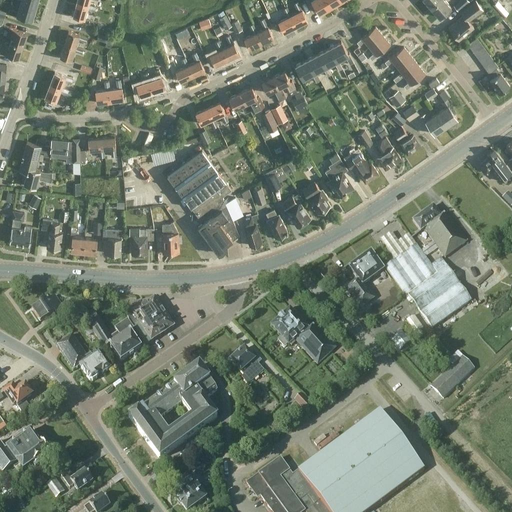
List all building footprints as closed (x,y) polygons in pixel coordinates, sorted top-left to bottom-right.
[(267,3),(269,8),(276,5),(274,0),(262,0),(265,4),(267,3)] [(326,0),(309,0),(310,1),(311,0),(319,13),(330,6),(326,0)] [(438,0),(431,7),(439,17),(451,7),(444,0),(438,0)] [(448,28),(458,40),(473,27),(468,21),(482,9),(474,0),(472,0),(459,11),(463,16),(448,28)] [(290,15),(295,25),(307,19),(302,9),(301,9),(297,1),(293,3),(297,11),(291,15),(290,15)] [(32,19),(35,6),(20,2),(20,4),(18,11),(9,8),(8,13),(17,16),(17,14),(32,19)] [(87,5),(76,2),(73,15),(84,18),(86,8),(94,11),(96,7),(87,5)] [(278,34),(295,25),(290,15),(291,15),(286,6),(282,8),(287,17),(278,21),(275,16),(270,19),(278,34)] [(219,17),(225,28),(231,25),(225,14),(219,17)] [(264,28),(257,32),(256,32),(261,42),(273,36),(263,18),(260,20),(264,28)] [(208,19),(199,22),(201,29),(210,26),(208,19)] [(242,29),(237,19),(230,22),(235,32),(242,29)] [(256,32),(257,32),(252,23),(249,25),(253,33),(243,38),(249,48),(261,42),(256,32)] [(369,46),(382,35),(375,26),(356,42),(359,44),(364,40),(369,46)] [(11,37),(10,42),(24,46),(28,34),(8,27),(5,36),(11,37)] [(75,47),(75,46),(78,39),(85,41),(87,37),(79,35),(80,34),(68,30),(64,43),(75,47)] [(105,46),(110,48),(114,38),(99,33),(96,39),(106,42),(105,46)] [(221,48),(226,58),(238,52),(229,34),(225,36),(229,44),(222,48),(221,48)] [(390,44),(382,35),(369,46),(373,52),(368,56),(371,60),(390,44)] [(471,49),(480,43),(476,38),(467,44),(471,49)] [(214,65),(226,58),(221,48),(222,48),(218,40),(214,41),(214,42),(218,49),(209,54),(214,65)] [(337,60),(338,60),(345,56),(349,64),(353,62),(349,53),(347,54),(341,41),(329,47),(337,60)] [(24,46),(10,42),(8,46),(3,44),(0,52),(19,59),(24,46)] [(75,47),(64,43),(60,56),(71,60),(74,50),(82,53),(83,48),(75,46),(75,47)] [(480,43),(471,49),(475,54),(483,47),(480,43)] [(161,47),(168,65),(175,62),(168,44),(161,47)] [(357,56),(362,52),(358,46),(353,50),(357,56)] [(396,66),(410,55),(403,46),(384,61),(387,64),(392,60),(396,66)] [(325,66),(327,65),(334,62),(338,69),(342,67),(338,60),(337,60),(329,47),(318,53),(325,66)] [(478,58),(487,52),(483,47),(475,54),(478,58)] [(195,61),(188,64),(187,64),(192,75),(204,69),(195,52),(191,53),(195,61)] [(361,61),(366,57),(362,52),(357,56),(361,61)] [(481,63),(490,57),(487,52),(478,58),(481,63)] [(331,73),(327,65),(325,66),(318,53),(307,59),(314,72),(315,71),(322,68),(327,76),(331,73)] [(410,55),(396,66),(402,73),(399,76),(398,74),(393,78),(395,81),(403,75),(404,75),(418,64),(410,55)] [(187,64),(188,64),(184,57),(180,59),(184,66),(175,70),(180,81),(192,75),(187,64)] [(485,68),(494,61),(490,57),(481,63),(485,68)] [(314,72),(307,59),(295,65),(302,78),(311,73),(315,81),(320,79),(315,71),(314,72)] [(499,93),(509,85),(496,67),(497,66),(494,61),(485,68),(492,77),(489,80),(499,93)] [(79,69),(90,73),(92,67),(81,63),(79,69)] [(418,64),(404,75),(408,81),(403,85),(406,88),(425,73),(418,64)] [(92,77),(99,79),(102,67),(95,65),(92,77)] [(149,80),(152,91),(165,87),(161,76),(158,69),(154,70),(157,77),(150,80),(149,80)] [(278,86),(280,86),(286,83),(289,90),(295,88),(291,80),(289,81),(284,70),(272,75),(278,86)] [(60,88),(60,87),(63,80),(71,83),(72,79),(65,76),(65,75),(54,71),(50,83),(60,88)] [(373,71),(369,74),(375,82),(379,79),(373,71)] [(140,95),(152,91),(149,80),(150,80),(147,72),(143,74),(146,81),(136,84),(140,95)] [(285,96),(280,86),(278,86),(272,75),(261,81),(266,92),(274,88),(279,99),(285,96)] [(429,83),(432,87),(439,81),(436,77),(429,83)] [(108,89),(110,100),(123,98),(121,87),(119,79),(115,79),(117,87),(109,89),(108,89)] [(97,102),(110,100),(108,89),(109,89),(108,80),(104,81),(105,89),(95,91),(97,102)] [(68,90),(60,87),(60,88),(50,83),(45,96),(56,100),(59,91),(67,94),(68,90)] [(251,85),(240,91),(245,102),(247,101),(251,109),(253,111),(264,106),(259,96),(257,97),(251,85)] [(424,93),(428,100),(437,94),(433,87),(424,93)] [(388,97),(396,107),(405,99),(397,89),(388,97)] [(245,112),(251,109),(247,101),(245,102),(240,91),(228,97),(234,108),(241,104),(245,112)] [(304,112),(307,110),(305,105),(307,104),(302,93),(291,98),(296,109),(297,108),(299,112),(303,110),(304,112)] [(437,112),(445,126),(457,118),(454,113),(455,112),(446,99),(442,102),(445,107),(437,112)] [(212,117),(213,117),(220,113),(224,122),(228,120),(219,101),(207,107),(212,117)] [(270,109),(278,123),(287,119),(280,104),(270,109)] [(402,110),(409,120),(419,113),(412,104),(402,110)] [(217,125),(213,117),(212,117),(207,107),(195,113),(200,123),(209,118),(213,127),(217,125)] [(278,127),(269,109),(260,113),(269,131),(278,127)] [(369,120),(374,116),(371,111),(365,115),(369,120)] [(392,117),(400,124),(405,119),(397,111),(392,117)] [(445,126),(437,112),(428,118),(425,113),(420,116),(430,130),(431,129),(434,133),(445,126)] [(246,130),(241,120),(235,122),(240,133),(246,130)] [(407,153),(414,148),(420,145),(413,134),(409,137),(402,126),(393,131),(401,142),(400,143),(407,153)] [(309,127),(303,130),(307,136),(312,132),(309,127)] [(200,135),(204,143),(210,140),(205,129),(199,132),(200,135)] [(357,134),(365,146),(372,142),(364,129),(357,134)] [(114,135),(101,136),(102,148),(103,148),(111,147),(111,148),(111,156),(115,155),(115,148),(114,147),(115,147),(114,135)] [(101,136),(87,138),(88,148),(88,149),(98,148),(99,148),(100,156),(102,156),(104,156),(102,156),(104,156),(103,148),(102,148),(101,136)] [(380,154),(377,156),(385,168),(401,158),(386,136),(382,139),(381,138),(373,144),(380,154)] [(50,148),(50,150),(50,156),(66,157),(65,161),(73,161),(79,161),(79,160),(79,149),(79,138),(72,137),(72,143),(67,143),(68,138),(51,137),(50,147),(50,148)] [(22,160),(20,170),(24,171),(25,166),(35,168),(37,159),(39,151),(44,152),(43,156),(49,156),(50,150),(50,148),(50,147),(41,145),(26,142),(25,148),(23,157),(25,158),(24,160),(22,160)] [(172,147),(150,152),(154,164),(175,159),(172,147)] [(343,157),(350,167),(355,164),(358,170),(357,171),(365,182),(378,173),(370,162),(368,163),(357,147),(343,157)] [(209,160),(201,148),(166,175),(201,221),(197,225),(219,253),(224,249),(226,251),(227,251),(226,243),(238,234),(222,195),(231,188),(218,171),(223,167),(215,156),(209,160)] [(491,170),(500,181),(511,172),(494,148),(485,154),(487,156),(479,162),(487,173),(491,170)] [(312,165),(304,153),(296,158),(304,170),(312,165)] [(332,162),(328,165),(329,167),(324,170),(329,178),(327,180),(338,196),(340,197),(342,197),(344,196),(345,194),(344,191),(347,190),(348,191),(353,188),(344,175),(342,172),(347,169),(340,157),(332,162)] [(261,163),(265,171),(272,167),(269,159),(261,163)] [(287,172),(295,166),(290,160),(282,166),(287,172)] [(26,171),(23,183),(36,186),(36,183),(38,178),(50,181),(51,178),(51,176),(51,173),(52,171),(44,171),(39,170),(37,169),(25,166),(24,171),(26,171)] [(264,177),(271,190),(280,185),(274,172),(264,177)] [(319,189),(314,181),(302,188),(308,197),(307,197),(317,212),(329,203),(326,199),(328,197),(322,188),(319,189)] [(252,190),(257,204),(266,201),(261,187),(252,190)] [(248,188),(241,192),(243,199),(251,196),(248,188)] [(511,204),(511,196),(509,193),(507,195),(504,198),(503,198),(510,206),(511,204)] [(35,208),(41,197),(34,194),(28,204),(35,208)] [(296,202),(292,195),(281,202),(286,208),(285,209),(297,226),(310,217),(299,200),(296,202)] [(231,200),(235,213),(241,211),(237,198),(231,200)] [(424,230),(440,217),(433,206),(412,221),(420,233),(424,230)] [(276,214),(273,208),(265,212),(268,218),(267,219),(275,237),(287,231),(278,213),(276,214)] [(23,219),(24,212),(12,210),(11,217),(13,218),(9,241),(28,244),(31,225),(24,224),(24,228),(19,227),(20,219),(23,219)] [(60,210),(59,220),(67,221),(68,211),(60,210)] [(440,217),(424,230),(445,258),(468,241),(446,212),(440,217)] [(257,213),(242,218),(244,225),(243,225),(249,245),(261,241),(255,222),(259,221),(257,213)] [(175,227),(170,216),(166,218),(167,221),(168,223),(161,223),(162,232),(161,232),(162,252),(179,251),(179,245),(178,242),(182,242),(182,234),(178,234),(178,231),(175,227)] [(52,218),(42,217),(40,229),(48,230),(46,246),(59,248),(62,231),(58,231),(59,223),(51,222),(52,218)] [(101,233),(101,221),(94,221),(93,233),(101,233)] [(121,229),(102,228),(102,239),(107,239),(107,253),(120,253),(121,229)] [(139,228),(129,228),(129,235),(131,235),(131,253),(146,253),(146,246),(147,238),(153,238),(153,228),(145,228),(145,235),(139,235),(139,228)] [(380,240),(395,260),(416,245),(408,235),(398,242),(391,233),(380,240)] [(71,250),(83,251),(84,237),(72,235),(71,250)] [(84,237),(83,251),(95,252),(97,238),(84,237)] [(431,266),(416,245),(395,260),(385,267),(406,296),(407,295),(432,329),(471,301),(441,258),(431,266)] [(347,289),(361,308),(374,298),(364,285),(384,270),(370,251),(348,268),(358,281),(347,289)] [(486,290),(497,280),(493,275),(488,279),(482,285),(486,290)] [(73,307),(74,307),(69,299),(61,305),(55,296),(32,312),(40,323),(54,313),(58,318),(67,311),(73,307)] [(134,329),(139,337),(145,333),(148,338),(147,338),(148,341),(150,340),(151,342),(174,327),(155,298),(132,313),(126,316),(134,329)] [(330,353),(335,348),(337,346),(316,323),(309,330),(289,309),(270,326),(281,338),(278,342),(285,349),(294,340),(317,365),(330,353)] [(93,311),(84,317),(89,325),(98,319),(93,311)] [(424,334),(412,317),(406,322),(418,338),(424,334)] [(130,332),(134,329),(129,320),(115,329),(118,333),(110,338),(103,326),(98,319),(89,325),(105,349),(106,348),(110,346),(120,362),(141,349),(130,332)] [(391,341),(400,350),(410,341),(401,331),(391,341)] [(86,358),(80,347),(72,336),(56,346),(72,371),(80,367),(89,381),(99,375),(100,376),(110,369),(100,352),(97,354),(95,352),(86,358)] [(264,371),(258,365),(258,364),(261,361),(253,352),(250,355),(244,349),(231,361),(244,376),(242,378),(248,385),(264,371)] [(430,387),(442,400),(475,369),(462,356),(430,387)] [(214,388),(209,381),(210,380),(200,367),(129,419),(160,460),(217,418),(202,397),(214,388)] [(28,405),(24,400),(31,395),(24,384),(16,390),(12,384),(3,391),(14,405),(15,404),(21,411),(28,405)] [(303,410),(305,413),(312,406),(303,397),(297,403),(295,402),(288,409),(296,417),(303,410)] [(280,458),(246,484),(257,499),(260,497),(271,511),(304,511),(305,511),(304,511),(363,511),(423,468),(380,411),(293,475),(280,458)] [(32,465),(34,468),(45,460),(43,457),(48,453),(49,449),(45,444),(41,443),(31,430),(6,448),(6,449),(5,450),(0,444),(0,469),(2,473),(16,463),(23,471),(32,465)] [(216,433),(207,439),(211,444),(220,438),(216,433)] [(202,458),(203,465),(215,463),(214,455),(202,458)] [(78,492),(80,491),(93,481),(84,470),(74,477),(70,472),(62,478),(69,488),(73,485),(78,492)] [(172,492),(187,511),(206,497),(197,486),(202,482),(197,475),(192,478),(192,477),(172,492)] [(65,492),(55,478),(46,485),(55,498),(65,492)] [(100,511),(110,505),(102,494),(89,504),(90,505),(85,509),(86,511),(94,511),(95,511),(94,511),(100,511)]
